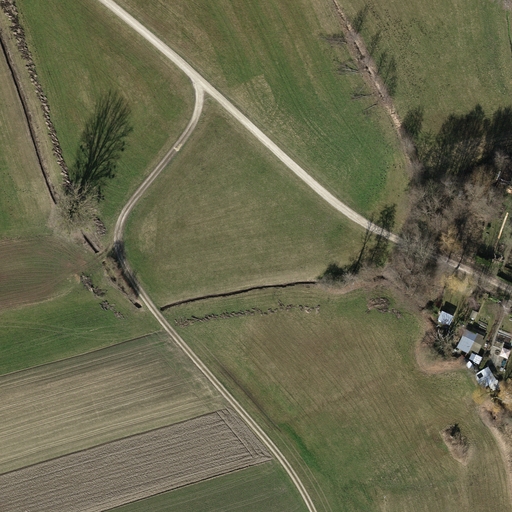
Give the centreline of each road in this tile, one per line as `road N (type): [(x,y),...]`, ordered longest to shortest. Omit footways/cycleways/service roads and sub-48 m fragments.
road 1 (track): [(315,511),(263,433),(117,251),(120,217),(196,121),(205,86)]
road 2 (track): [(511,291),(396,239),(330,198),(110,0)]
